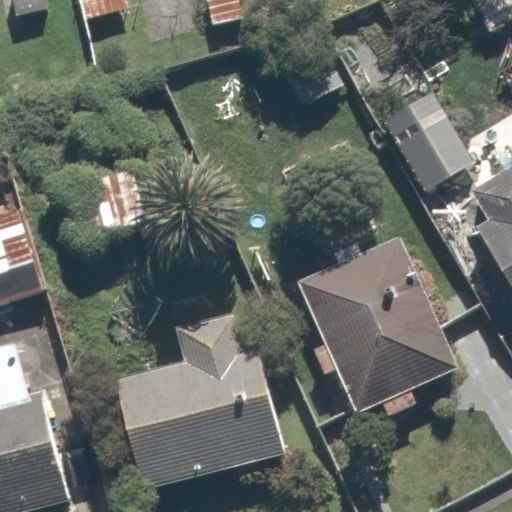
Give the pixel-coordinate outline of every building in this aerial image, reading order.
[(245,0),(203,0),(213,35),(252,25),(245,0)] [(282,69),(243,79),(256,129),(295,119),(282,69)] [(142,173),(66,187),(83,277),(159,263),(142,173)] [(511,284),(511,173),(490,187),(477,195),(494,223),(480,231),(511,284)] [(27,206),(0,213),(0,312),(52,299),(27,206)] [(335,349),(317,356),(330,386),(347,378),(362,413),(461,371),(410,250),(366,268),(310,292),(335,349)] [(252,362),(238,313),(185,329),(196,367),(123,389),(156,498),(300,455),(271,357),(252,362)] [(40,342),(0,352),(0,511),(76,511),(83,510),(40,342)]
